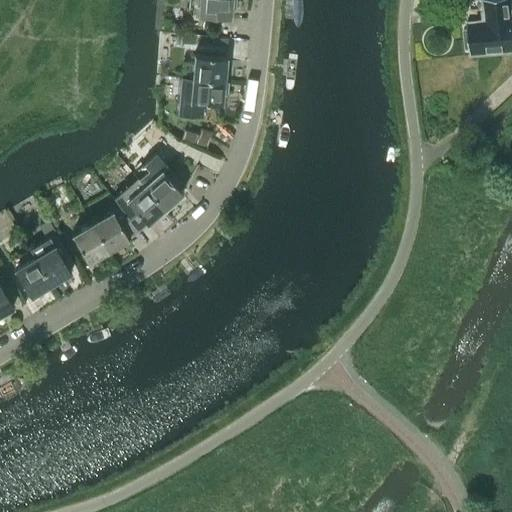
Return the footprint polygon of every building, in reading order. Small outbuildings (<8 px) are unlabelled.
[(234,0),(188,0),(188,11),(202,13),(202,14),(233,16),(234,0)] [(511,48),(511,11),(510,0),(482,0),(485,19),(466,22),(467,28),(463,29),(465,47),(469,47),(470,53),(511,48)] [(194,54),(192,77),(223,80),(224,65),(225,58),(226,58),(226,57),(194,54)] [(181,77),(178,114),(200,116),(201,102),(222,103),(222,101),(221,101),(223,80),(192,77),(192,78),(181,77)] [(181,134),(181,138),(184,139),(188,140),(190,141),(191,141),(192,141),(192,142),(194,142),(195,143),(198,143),(199,144),(200,144),(201,145),(203,145),(205,145),(206,145),(206,144),(207,142),(208,140),(208,138),(209,136),(209,134),(210,133),(210,131),(208,130),(204,129),(201,128),(200,128),(199,128),(198,132),(197,132),(195,132),(186,129),(184,129),(183,130),(183,131),(182,131),(181,134)] [(142,163),(132,172),(136,176),(137,178),(143,185),(163,208),(180,194),(182,193),(164,173),(169,168),(155,152),(142,163)] [(119,192),(112,198),(118,206),(137,231),(146,224),(148,223),(147,222),(163,208),(143,185),(137,178),(136,176),(118,191),(119,192)] [(112,211),(91,223),(107,250),(125,239),(126,239),(127,239),(127,238),(137,231),(118,206),(112,211)] [(91,223),(71,235),(87,262),(89,261),(88,260),(107,250),(91,223)] [(48,236),(28,248),(33,256),(49,283),(68,272),(68,273),(70,272),(54,245),(48,236)] [(33,256),(13,268),(29,296),(31,295),(30,294),(49,283),(33,256)] [(0,285),(0,312),(10,307),(11,307),(12,306),(0,285)]
